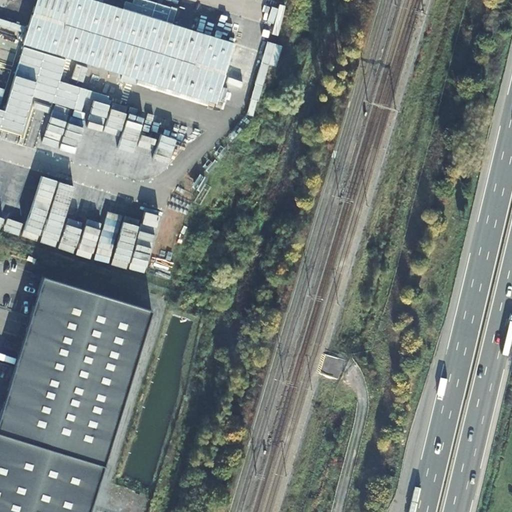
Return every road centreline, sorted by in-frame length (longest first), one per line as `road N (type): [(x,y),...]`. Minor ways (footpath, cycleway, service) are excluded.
road 1 (motorway): [(511,139),(424,511)]
road 2 (motorway): [(456,511),(511,283)]
